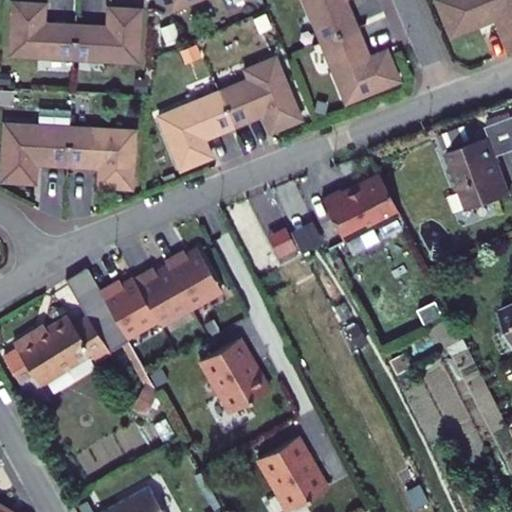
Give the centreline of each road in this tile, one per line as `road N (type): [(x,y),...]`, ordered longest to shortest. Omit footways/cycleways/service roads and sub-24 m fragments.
road 1 (residential): [(200,193),(357,506)]
road 2 (residential): [(200,193),(447,98)]
road 3 (residential): [(47,267),(200,193)]
